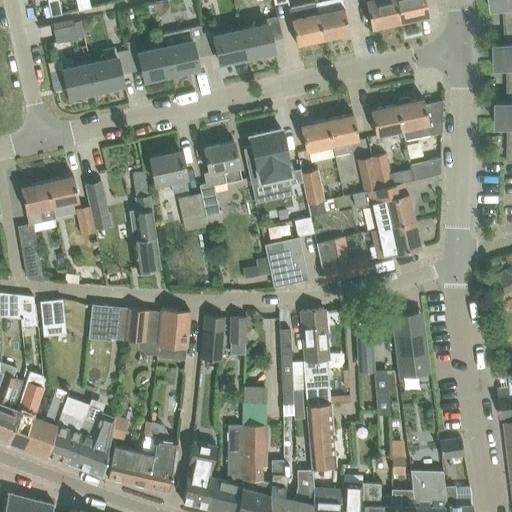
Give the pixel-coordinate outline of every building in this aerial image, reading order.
[(59,0),(47,0),(51,16),(62,13),(59,0)] [(168,0),(157,2),(158,16),(163,15),(169,6),(168,0)] [(342,0),(324,0),(316,2),(323,38),(350,32),(342,0)] [(366,0),(368,8),(372,27),(401,21),(395,0),(366,0)] [(395,0),(401,21),(428,15),(424,0),(395,0)] [(511,0),(490,0),(491,9),(503,8),(504,15),(506,42),(511,41),(511,0)] [(316,2),(289,8),(297,44),(323,38),(316,2)] [(268,24),(241,30),(247,55),(274,49),(272,40),(282,37),(278,15),(267,18),(268,24)] [(74,19),(53,24),(54,29),(73,25),(75,24),(75,21),(74,19)] [(75,24),(73,25),(54,29),(57,42),(78,37),(84,36),(81,20),(75,21),(75,24)] [(163,32),(165,46),(171,72),(199,66),(197,56),(207,54),(202,32),(200,24),(163,32)] [(213,29),(202,32),(207,54),(217,52),(219,61),(247,55),(241,30),(214,36),(213,29)] [(511,41),(506,42),(494,43),(495,67),(507,67),(511,66),(511,41)] [(104,60),(90,63),(96,88),(123,82),(121,73),(132,70),(127,48),(116,50),(115,46),(102,49),(104,60)] [(137,46),(127,48),(132,70),(142,68),(144,78),(171,72),(165,46),(139,52),(137,46)] [(90,63),(63,69),(67,86),(69,95),(96,88),(90,63)] [(63,69),(51,71),(55,89),(67,86),(63,69)] [(399,103),(397,103),(402,129),(403,129),(405,139),(431,134),(441,132),(442,132),(442,100),(441,100),(441,105),(426,109),(423,98),(410,101),(409,98),(407,96),(400,98),(398,100),(399,103)] [(511,100),(508,101),(496,101),(497,126),(509,125),(511,125),(511,100)] [(370,109),(375,129),(376,135),(402,129),(397,103),(370,109)] [(353,113),(327,119),(332,145),(334,154),(349,150),(347,141),(359,139),(353,113)] [(300,125),(305,144),(306,150),(332,145),(327,119),(300,125)] [(291,171),(288,161),(289,161),(282,128),(250,135),(253,146),(244,148),(251,183),(261,180),(261,181),(281,176),(283,186),(291,184),(303,181),(301,172),(301,169),(291,171)] [(199,183),(201,191),(206,214),(208,224),(222,220),(214,184),(226,182),(242,178),(237,159),(233,139),(203,146),(209,172),(204,173),(206,182),(199,183)] [(150,158),(154,177),(155,183),(170,180),(173,192),(188,189),(185,176),(186,176),(181,151),(150,158)] [(385,153),(372,156),(378,186),(392,183),(389,172),(385,153)] [(372,156),(358,159),(364,189),(378,186),(372,156)] [(440,156),(428,159),(432,175),(440,173),(441,156),(440,156)] [(301,172),(303,181),(308,202),(324,198),(317,168),(301,172)] [(399,170),(389,172),(392,183),(392,184),(403,182),(400,170),(399,170)] [(146,172),(133,173),(136,196),(149,194),(146,172)] [(73,175),(47,181),(52,206),(79,200),(78,194),(73,175)] [(51,279),(43,278),(33,221),(55,217),(52,206),(47,181),(20,186),(28,223),(17,225),(26,275),(30,278),(51,281),(51,279)] [(92,205),(89,205),(94,227),(110,223),(101,181),(88,184),(92,205)] [(371,203),(377,228),(415,220),(409,193),(393,197),(390,186),(403,183),(403,182),(392,184),(352,193),(355,207),(371,203)] [(201,191),(177,196),(182,219),(206,214),(201,191)] [(139,216),(130,217),(133,238),(134,250),(137,270),(160,267),(157,247),(151,205),(149,194),(136,196),(139,216)] [(320,202),(308,204),(311,216),(323,214),(320,202)] [(89,205),(78,208),(83,233),(94,231),(93,227),(94,227),(89,205)] [(372,229),(374,236),(378,256),(420,246),(415,220),(377,228),(372,229)] [(279,222),(279,235),(297,234),(297,221),(279,222)] [(271,273),(273,286),(308,278),(299,235),(264,243),(267,256),(271,273)] [(322,266),(325,281),(368,271),(365,256),(349,260),(343,235),(333,238),(315,242),(322,266)] [(267,256),(255,258),(256,264),(258,275),(271,273),(267,256)] [(66,273),(66,282),(79,282),(79,274),(66,273)] [(0,291),(0,315),(21,317),(18,294),(0,291)] [(34,295),(18,294),(21,317),(21,318),(22,325),(37,324),(34,295)] [(40,300),(42,320),(43,335),(52,334),(52,333),(66,332),(62,298),(40,300)] [(92,303),(88,336),(110,339),(110,336),(122,337),(126,307),(92,303)] [(126,307),(122,337),(139,339),(138,346),(145,353),(157,354),(158,344),(161,310),(126,307)] [(161,307),(161,310),(158,344),(186,347),(190,310),(161,307)] [(301,310),(304,330),(307,359),(302,360),(306,405),(330,402),(331,389),(328,358),(329,358),(324,308),(301,310)] [(204,314),(201,358),(221,360),(225,316),(204,314)] [(231,316),(230,341),(245,341),(246,316),(231,316)] [(280,328),(281,352),(292,352),(291,328),(280,328)] [(357,328),(358,359),(373,358),(372,344),(373,344),(372,328),(357,328)] [(425,344),(396,348),(401,387),(431,383),(425,344)] [(0,370),(4,372),(0,382),(0,436),(7,439),(17,408),(6,404),(14,382),(21,384),(23,379),(13,376),(16,366),(0,360),(0,370)] [(291,361),(294,419),(304,418),(301,361),(291,361)] [(386,371),(374,371),(377,413),(389,412),(386,371)] [(511,375),(504,371),(497,375),(499,387),(498,387),(499,396),(498,396),(501,416),(505,416),(511,466),(511,475),(511,375)] [(17,408),(7,439),(24,445),(35,416),(29,414),(40,384),(27,379),(17,408)] [(35,416),(24,445),(47,454),(62,407),(66,394),(68,388),(56,384),(54,390),(42,419),(35,416)] [(244,483),(236,511),(269,511),(269,493),(271,482),(261,480),(262,466),(266,466),(267,429),(266,401),(266,386),(244,386),(244,400),(243,407),(243,425),(244,483)] [(330,402),(306,405),(311,468),(311,469),(314,469),(325,468),(325,467),(336,466),(330,402)] [(62,407),(47,454),(70,463),(84,418),(74,414),(75,412),(62,407)] [(84,418),(70,463),(103,475),(106,455),(109,442),(114,415),(101,410),(96,422),(84,418)] [(111,436),(124,438),(128,418),(115,415),(111,436)] [(153,453),(147,486),(169,491),(175,461),(178,439),(167,438),(168,431),(167,429),(165,426),(162,424),(160,422),(155,420),(150,420),(149,435),(156,437),(153,453)] [(217,477),(209,507),(228,511),(236,511),(244,483),(243,425),(229,424),(229,475),(233,475),(233,481),(217,477)] [(113,444),(111,457),(108,477),(147,486),(153,453),(156,437),(149,435),(147,434),(145,451),(142,450),(113,444)] [(439,440),(442,457),(464,455),(461,437),(439,440)] [(404,439),(392,439),(392,472),(404,472),(404,439)] [(190,471),(188,471),(182,500),(209,507),(217,477),(209,475),(211,466),(215,446),(194,441),(190,461),(192,461),(190,471)] [(294,499),(291,511),(313,511),(311,485),(313,485),(311,468),(296,468),(297,484),(294,499)] [(449,511),(449,505),(447,505),(445,489),(444,485),(443,469),(412,468),(415,504),(415,511),(449,511)] [(271,482),(269,493),(269,511),(291,511),(294,499),(284,496),(288,473),(272,473),(271,482)] [(341,479),(341,486),(342,486),(341,501),(340,511),(363,511),(363,480),(341,479)] [(380,481),(363,480),(363,511),(389,511),(389,504),(390,504),(390,493),(380,493),(380,481)] [(342,486),(341,486),(313,485),(311,485),(313,511),(340,511),(341,501),(342,486)] [(444,485),(445,489),(447,505),(449,505),(449,511),(471,511),(472,503),(457,504),(455,485),(445,485),(444,485)] [(7,491),(2,510),(1,511),(51,511),(54,503),(7,491)] [(389,504),(389,511),(415,511),(415,504),(413,504),(414,495),(405,495),(405,504),(390,504),(389,504)]
